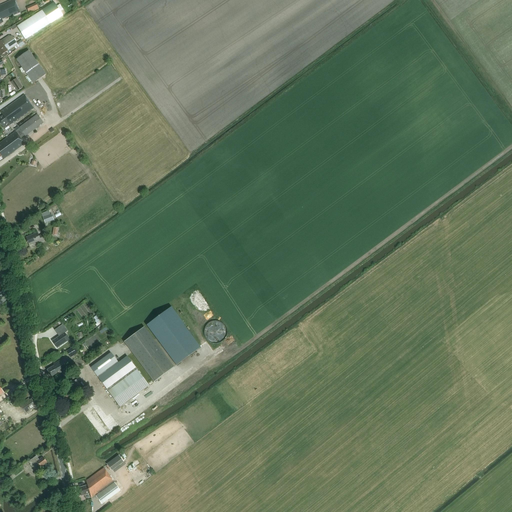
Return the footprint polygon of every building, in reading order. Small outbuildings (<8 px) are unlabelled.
[(11,0),(0,5),(0,24),(1,24),(0,20),(11,16),(11,17),(20,13),(14,0),(11,0)] [(37,5),(27,10),(29,14),(39,9),(37,5)] [(54,19),(65,13),(61,6),(50,11),(54,19)] [(43,10),(11,27),(12,29),(16,27),(23,40),(51,24),(43,10)] [(18,44),(12,37),(9,36),(1,41),(0,41),(0,52),(2,55),(6,52),(8,51),(7,51),(11,49),(18,44)] [(16,60),(33,83),(46,74),(29,51),(16,60)] [(23,88),(17,78),(11,82),(17,92),(23,88)] [(0,123),(4,129),(34,108),(24,95),(1,112),(3,116),(0,117),(0,123)] [(43,123),(37,115),(34,110),(16,123),(20,129),(16,132),(0,143),(0,157),(2,156),(4,159),(25,144),(21,138),(25,135),(25,136),(43,123)] [(45,224),(53,220),(51,214),(42,217),(45,224)] [(26,238),(29,245),(39,241),(39,243),(44,240),(42,235),(39,236),(37,233),(26,238)] [(146,325),(176,365),(200,348),(171,307),(146,325)] [(207,340),(209,342),(212,343),(215,344),(218,343),(221,342),(223,341),(225,338),(226,335),(227,332),(226,329),(224,326),(222,323),(219,321),(215,321),(212,321),(209,323),(207,325),(205,328),(204,331),(204,334),(205,337),(207,340)] [(173,368),(144,327),(124,342),(154,382),(173,368)] [(60,336),(53,342),(56,347),(68,338),(65,333),(67,332),(65,328),(58,333),(60,336)] [(38,347),(39,354),(42,353),(43,355),(55,352),(53,344),(38,347)] [(70,357),(77,353),(74,347),(66,351),(70,357)] [(111,353),(91,368),(98,378),(118,363),(111,353)] [(98,378),(120,407),(149,386),(127,357),(118,363),(98,378)] [(64,358),(53,364),(54,366),(47,370),(51,377),(55,375),(56,376),(70,368),(64,358)] [(76,380),(73,382),(78,390),(81,387),(76,380)] [(67,389),(66,390),(66,389),(57,393),(61,402),(69,398),(69,397),(72,395),(78,391),(72,383),(66,387),(67,389)] [(11,406),(26,396),(24,393),(21,395),(18,392),(12,396),(13,397),(7,400),(11,406)] [(36,406),(32,399),(30,400),(29,399),(19,405),(26,415),(31,411),(30,411),(36,406)] [(119,455),(106,464),(111,471),(124,462),(119,455)] [(43,457),(39,460),(36,456),(30,460),(35,467),(39,465),(41,468),(47,463),(43,457)] [(87,486),(78,488),(81,496),(90,493),(91,498),(113,482),(104,468),(86,481),(87,486)] [(13,478),(10,473),(4,477),(7,482),(13,478)] [(114,483),(95,496),(101,505),(120,491),(114,483)]
